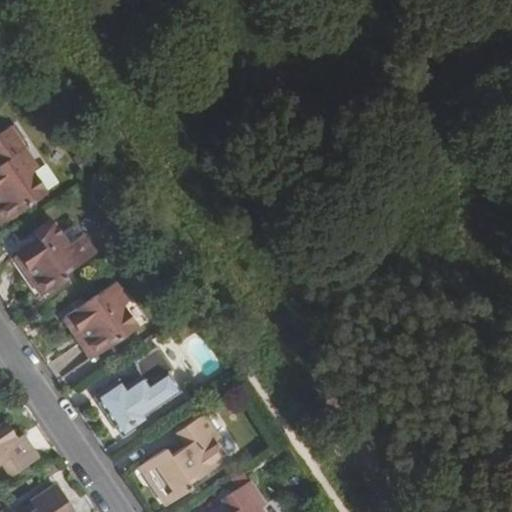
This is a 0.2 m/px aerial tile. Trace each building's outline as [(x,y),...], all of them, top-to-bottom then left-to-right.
[(0,210),(5,218),(44,191),(29,169),(35,165),(7,124),(0,129),(0,210)] [(68,262),(70,266),(103,243),(91,227),(83,233),(72,215),(52,229),(57,235),(41,246),(36,240),(13,255),(39,293),(64,277),(61,273),(59,269),(68,262)] [(61,273),(70,266),(68,262),(59,269),(61,273)] [(81,331),(96,352),(135,325),(119,303),(125,299),(112,280),(81,302),(84,306),(78,311),(75,306),(61,315),(75,335),(81,331)] [(81,302),(75,306),(78,311),(84,306),(81,302)] [(90,357),(96,352),(81,331),(75,335),(90,357)] [(151,403),(154,408),(184,387),(172,369),(177,365),(160,343),(140,356),(141,373),(127,383),(123,376),(97,395),(123,433),(149,414),(147,412),(144,408),(151,403)] [(147,412),(154,408),(151,403),(144,408),(147,412)] [(193,472),(195,476),(225,455),(214,438),(219,434),(203,411),(181,426),(185,442),(169,452),(164,445),(145,458),(156,473),(149,478),(166,502),(191,485),(188,481),(185,477),(193,472)] [(2,420),(0,421),(0,462),(9,475),(36,457),(21,433),(15,438),(2,420)] [(156,473),(145,458),(139,462),(149,478),(156,473)] [(188,481),(195,476),(193,472),(185,477),(188,481)] [(264,511),(259,504),(264,499),(249,477),(227,491),(231,508),(224,511),(210,511),(209,511),(264,511)] [(64,500),(54,485),(48,489),(58,504),(64,500)] [(32,511),(11,511),(9,508),(1,511),(72,511),(64,500),(58,504),(48,489),(30,502),(32,505),(35,510),(32,511)]
